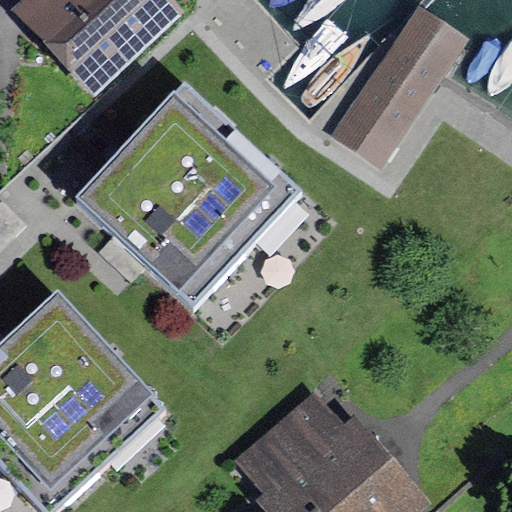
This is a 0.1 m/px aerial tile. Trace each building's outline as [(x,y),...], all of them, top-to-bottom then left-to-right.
[(179,0),(44,0),(25,20),(107,102),(195,15),(179,0)] [(399,44),(339,131),(386,162),(442,72),(399,44)] [(315,204),(206,96),(98,204),(207,312),(315,204)] [(80,306),(0,372),(0,431),(67,511),(176,419),(80,306)] [(427,511),(328,396),(236,475),(268,511),(427,511)]
